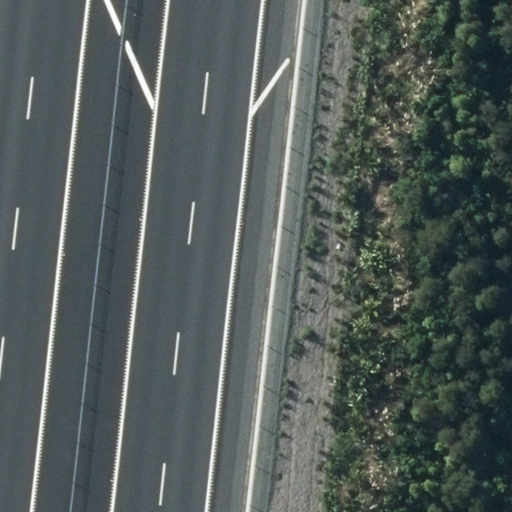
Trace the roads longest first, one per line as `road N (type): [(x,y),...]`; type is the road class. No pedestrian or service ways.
road 1 (motorway): [(229,0),(171,511)]
road 2 (motorway): [(6,511),(63,0)]
